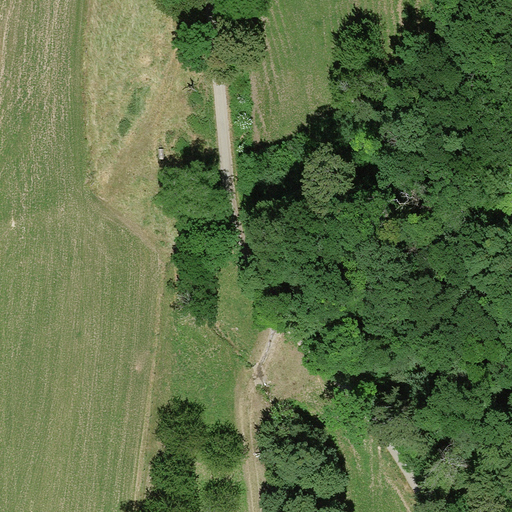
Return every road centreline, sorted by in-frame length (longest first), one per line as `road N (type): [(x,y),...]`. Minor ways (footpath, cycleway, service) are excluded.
road 1 (unclassified): [(431,511),(255,274),(224,152),(209,0)]
road 2 (track): [(285,315),(245,404),(252,511)]
